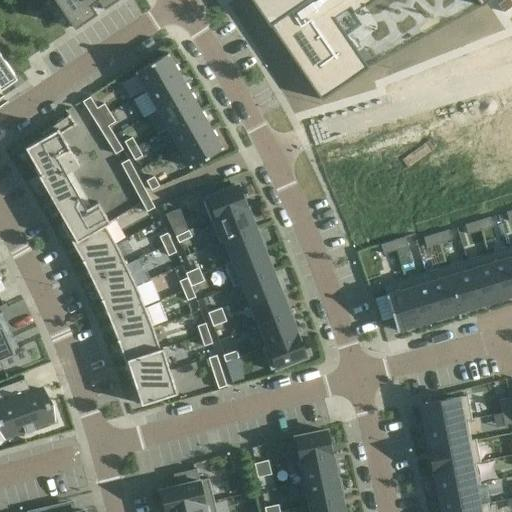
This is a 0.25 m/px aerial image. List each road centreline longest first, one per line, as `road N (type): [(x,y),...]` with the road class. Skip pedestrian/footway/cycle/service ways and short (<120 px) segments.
road 1 (residential): [(101,448),(356,376)]
road 2 (residential): [(101,448),(42,293),(0,213)]
road 3 (residential): [(511,73),(267,149)]
road 4 (residential): [(356,376),(267,149)]
road 5 (residential): [(0,119),(179,3)]
road 6 (residential): [(267,149),(179,3)]
road 7 (residential): [(497,340),(356,376)]
road 8 (residential): [(387,511),(356,376)]
